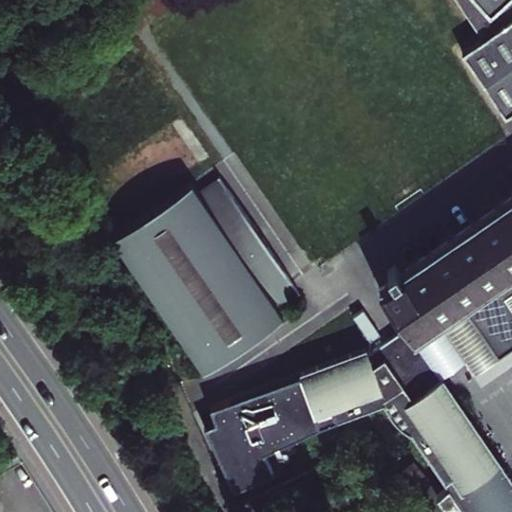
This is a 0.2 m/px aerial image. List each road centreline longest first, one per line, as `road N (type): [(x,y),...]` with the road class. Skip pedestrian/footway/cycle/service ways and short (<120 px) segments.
road 1 (primary): [(132,511),(0,312)]
road 2 (primary): [(0,374),(91,511)]
